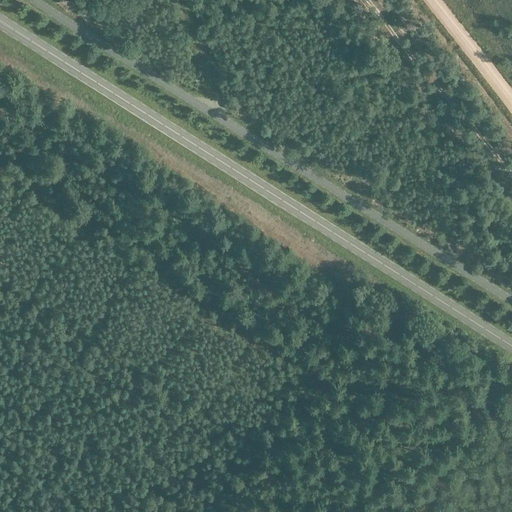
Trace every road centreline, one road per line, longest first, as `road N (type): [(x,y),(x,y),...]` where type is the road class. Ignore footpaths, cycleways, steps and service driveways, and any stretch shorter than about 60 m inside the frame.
road 1 (primary): [(511,346),(0,21)]
road 2 (unclassified): [(511,301),(34,0)]
road 3 (track): [(511,176),(368,0)]
road 4 (track): [(428,0),(511,103)]
road 5 (track): [(218,116),(180,0)]
